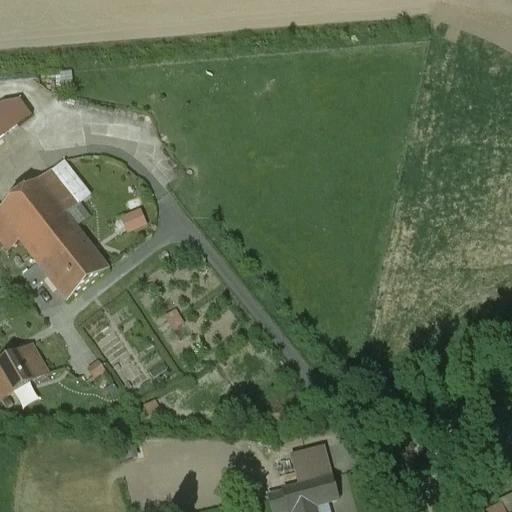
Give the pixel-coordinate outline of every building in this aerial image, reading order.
[(0,138),(17,126),(4,109),(0,112),(0,138)] [(38,183),(65,218),(79,207),(52,173),(38,183)] [(65,218),(38,183),(12,203),(0,213),(0,217),(20,244),(24,249),(65,218)] [(0,217),(0,213),(12,203),(3,191),(0,193),(0,242),(8,253),(20,244),(0,217)] [(133,235),(155,226),(147,209),(126,217),(133,235)] [(38,267),(48,280),(68,305),(108,273),(65,218),(24,249),(38,267)] [(48,280),(38,267),(23,279),(33,291),(48,280)] [(127,382),(142,373),(105,313),(89,323),(106,352),(108,351),(127,382)] [(54,387),(32,348),(0,366),(0,401),(8,414),(54,387)] [(106,361),(94,369),(100,379),(112,371),(106,361)] [(311,423),(309,395),(270,397),(271,425),(311,423)] [(162,400),(148,406),(154,421),(168,415),(162,400)] [(303,454),(311,486),(333,480),(324,448),(303,454)] [(272,511),(301,511),(314,509),(339,502),(333,480),(311,486),(283,494),(269,497),(272,511)]
